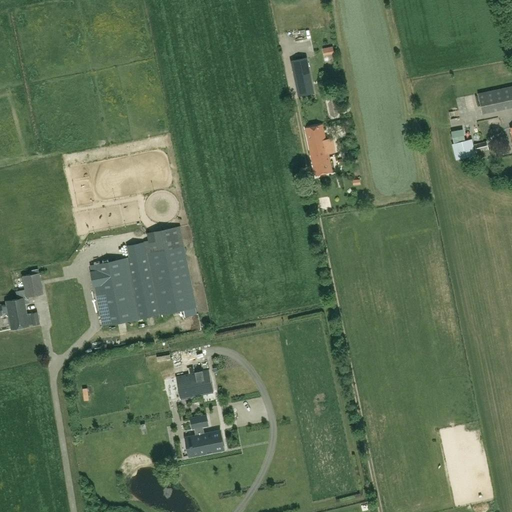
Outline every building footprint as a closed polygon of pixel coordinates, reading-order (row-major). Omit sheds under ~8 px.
[(312,93),(305,58),(291,61),(299,96),(312,93)] [(511,86),(478,93),(482,113),(511,106),(511,86)] [(333,172),(322,125),(305,128),(315,175),(333,172)] [(476,155),(472,139),(452,144),(456,160),(476,155)] [(475,144),(477,153),(489,149),(487,141),(475,144)] [(197,307),(180,228),(180,226),(147,233),(149,240),(145,241),(147,254),(91,265),(92,271),(91,271),(95,287),(95,286),(103,326),(197,307)] [(62,245),(62,233),(54,234),(54,241),(50,241),(51,245),(62,245)] [(69,247),(52,249),(53,264),(70,263),(69,247)] [(15,291),(16,299),(5,301),(11,330),(29,326),(28,325),(32,324),(32,326),(39,324),(37,312),(26,314),(23,298),(43,294),(39,273),(21,276),(24,289),(15,291)] [(209,370),(176,377),(181,399),(214,392),(209,370)] [(213,451),(224,449),(220,431),(205,434),(203,426),(209,425),(207,415),(191,418),(193,428),(194,428),(196,436),(194,436),(196,445),(193,445),(193,444),(191,445),(191,448),(192,448),(194,454),(193,454),(194,455),(206,452),(206,450),(212,449),(213,451)]
